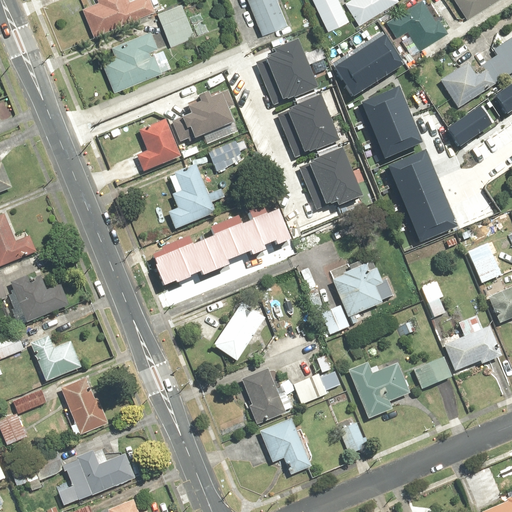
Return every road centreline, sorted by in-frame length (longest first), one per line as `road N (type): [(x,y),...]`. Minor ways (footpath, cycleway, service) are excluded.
road 1 (tertiary): [(212,511),(53,128)]
road 2 (residential): [(294,225),(227,67),(209,66),(53,128)]
road 3 (residential): [(511,425),(306,511)]
road 4 (tertiary): [(53,128),(1,0)]
